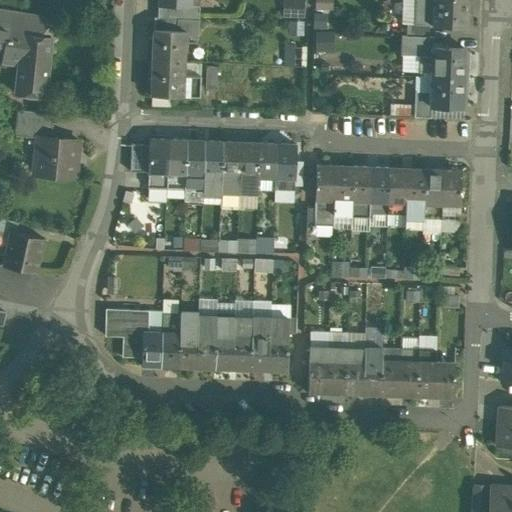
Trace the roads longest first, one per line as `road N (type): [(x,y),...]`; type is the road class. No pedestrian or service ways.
road 1 (residential): [(48,310),(100,368),(136,388),(287,397),(310,416),(460,419),(468,411),(477,314)]
road 2 (residential): [(123,116),(307,123),(328,143),(484,144)]
road 3 (residential): [(477,314),(484,144)]
road 4 (residential): [(484,144),(494,0)]
